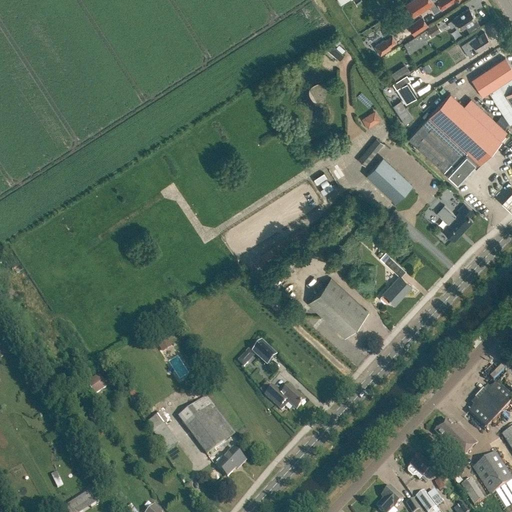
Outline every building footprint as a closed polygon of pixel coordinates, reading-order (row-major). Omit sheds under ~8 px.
[(414,17),(435,3),(432,0),(411,0),(405,4),(414,17)] [(436,0),(442,9),(453,2),(452,1),(453,0),(436,0)] [(480,24),(476,19),(477,19),(469,8),(454,18),(448,22),(451,28),(457,24),(461,30),(469,24),(472,29),(480,24)] [(416,19),(408,25),(414,34),(422,29),(416,19)] [(436,23),(425,30),(421,33),(404,43),(410,52),(427,41),(426,39),(430,36),(431,37),(441,30),(436,23)] [(478,51),(492,43),(485,32),(476,37),(475,36),(464,43),(461,45),(469,57),(475,53),(478,51)] [(374,47),(379,55),(389,49),(389,47),(395,43),(391,37),(385,41),(384,40),(374,47)] [(330,44),(326,49),(340,60),(344,55),(330,44)] [(511,68),(505,57),(471,79),(482,96),(489,91),(493,97),(493,98),(510,123),(511,121),(511,68)] [(426,74),(432,70),(427,63),(421,67),(426,74)] [(391,73),(394,78),(408,69),(405,64),(391,73)] [(392,82),(395,87),(406,82),(404,76),(392,82)] [(406,104),(417,97),(407,82),(396,89),(406,104)] [(382,88),(391,104),(399,100),(391,84),(382,88)] [(481,163),(502,141),(450,93),(429,116),(407,138),(458,185),(480,162),(481,163)] [(405,124),(413,120),(406,108),(398,113),(405,124)] [(375,109),(361,118),(368,128),(381,120),(375,109)] [(504,129),(509,123),(501,116),(496,121),(504,129)] [(366,165),(384,143),(378,138),(377,137),(372,142),(375,144),(361,160),(366,165)] [(367,175),(396,202),(410,188),(380,160),(367,175)] [(511,209),(511,188),(501,200),(511,210),(511,209)] [(448,224),(443,230),(454,241),(472,221),(469,218),(474,212),(464,203),(459,210),(460,211),(456,216),(444,205),(436,213),(448,224)] [(304,227),(270,248),(275,256),(309,235),(304,227)] [(380,258),(384,263),(389,257),(385,252),(380,258)] [(398,275),(403,269),(389,257),(384,263),(398,275)] [(384,303),(386,303),(389,300),(395,305),(412,286),(400,275),(383,294),(380,297),(380,299),(384,303)] [(345,337),(368,312),(331,277),(308,302),(345,337)] [(262,342),(252,352),(267,367),(277,356),(262,342)] [(242,356),(237,362),(243,368),(248,362),(242,356)] [(95,395),(115,381),(107,369),(87,382),(95,395)] [(486,429),(511,400),(511,398),(496,383),(469,413),(486,429)] [(305,401),(289,387),(281,395),(274,387),(272,389),(267,384),(261,391),(266,396),(265,396),(279,409),(281,411),(288,403),(296,411),(305,401)] [(138,395),(132,398),(136,404),(142,400),(138,395)] [(207,456),(235,435),(206,397),(178,418),(207,456)] [(147,423),(153,432),(168,421),(161,413),(147,423)] [(95,414),(89,418),(95,426),(101,422),(95,414)] [(454,429),(446,421),(434,433),(443,442),(441,443),(446,448),(445,449),(458,462),(475,445),(457,426),(454,429)] [(511,428),(502,435),(511,451),(511,428)] [(240,467),(245,461),(233,449),(216,466),(227,477),(239,465),(240,467)] [(490,496),(511,482),(511,481),(511,478),(495,453),(472,469),(490,496)] [(419,481),(431,468),(419,457),(410,466),(411,467),(408,470),(408,473),(412,477),(415,477),(419,481)] [(438,490),(445,487),(440,479),(434,482),(438,490)] [(484,499),(471,479),(461,486),(473,506),(484,499)] [(394,509),(403,499),(390,487),(381,497),(384,499),(376,507),(381,511),(389,511),(393,508),(394,509)] [(92,490),(58,508),(59,511),(81,511),(99,502),(92,490)] [(429,511),(436,507),(428,495),(424,491),(416,497),(426,511),(429,511)] [(443,504),(433,491),(428,495),(436,507),(437,508),(443,504)] [(421,511),(420,510),(413,499),(406,504),(411,511),(421,511)] [(469,511),(462,502),(457,505),(458,506),(462,511),(469,511)]
